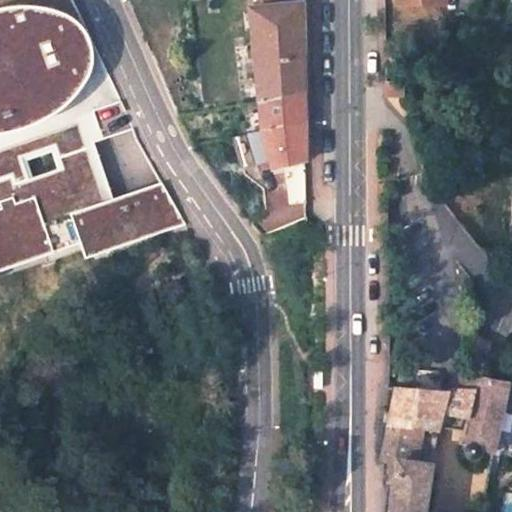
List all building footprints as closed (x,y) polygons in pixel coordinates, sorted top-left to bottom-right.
[(0,0),(0,262),(89,232),(93,243),(103,239),(106,244),(187,216),(163,176),(112,191),(94,136),(134,120),(77,0),(0,0)] [(251,0),(253,41),(248,42),(246,43),(245,45),(245,49),(247,51),(249,53),(254,53),(255,64),(304,56),(304,3),(275,6),(275,0),(251,0)] [(255,64),(256,72),(257,100),(305,90),(304,56),(255,64)] [(388,94),(389,82),(379,83),(379,94),(388,94)] [(257,100),(262,129),(306,119),(305,90),(257,100)] [(260,116),(248,119),(251,132),(262,129),(260,116)] [(248,133),(256,162),(273,158),(275,168),(291,165),(306,161),(306,119),(248,133)] [(291,165),(290,196),(306,193),(306,161),(291,165)] [(458,379),(457,394),(459,394),(453,444),(452,449),(459,450),(458,459),(455,459),(453,465),(466,467),(466,469),(488,473),(492,453),(511,457),(511,456),(511,395),(505,394),(507,385),(458,379)] [(431,436),(437,392),(389,388),(384,429),(431,436)] [(457,394),(437,392),(431,436),(430,442),(453,444),(459,394),(457,394)] [(391,464),(427,468),(430,442),(431,436),(384,429),(378,461),(391,464)] [(420,511),(427,468),(391,464),(387,511),(420,511)]
